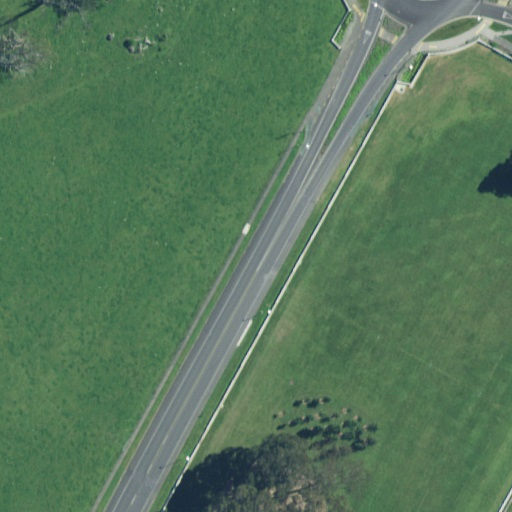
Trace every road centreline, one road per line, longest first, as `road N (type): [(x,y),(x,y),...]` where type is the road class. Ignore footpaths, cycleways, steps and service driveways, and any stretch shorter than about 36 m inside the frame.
road 1 (secondary): [(129,511),(300,193)]
road 2 (secondary): [(430,13),(300,193)]
road 3 (secondary): [(300,193),(378,0)]
